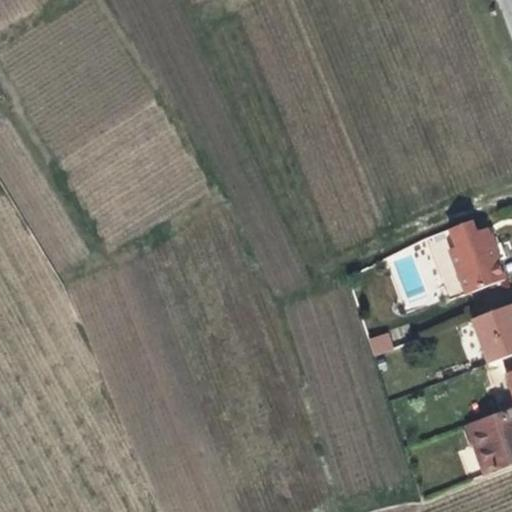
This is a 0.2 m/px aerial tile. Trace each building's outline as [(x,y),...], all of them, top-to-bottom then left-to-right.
[(475,219),(455,227),(461,246),(455,249),(470,294),(508,280),(502,259),(498,247),(500,246),(499,244),(495,232),(493,233),(491,228),(479,232),(475,219)] [(498,247),(502,259),(509,257),(504,242),(499,244),(500,246),(498,247)] [(511,306),(468,323),(484,367),(511,357),(511,306)] [(388,337),(369,344),(375,358),(393,351),(388,337)] [(511,410),(511,375),(498,381),(508,412),(511,410)] [(461,429),(479,480),(511,467),(511,410),(508,412),(461,429)]
